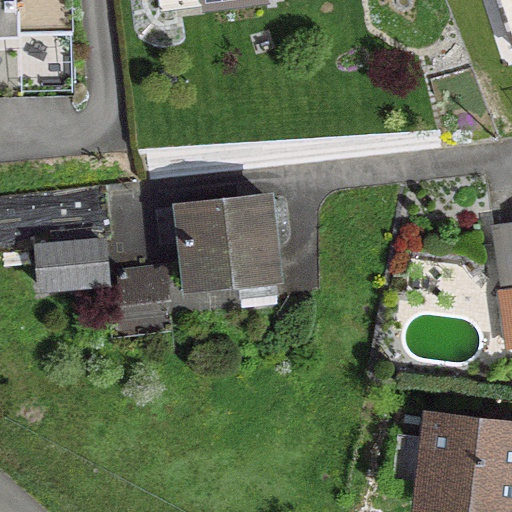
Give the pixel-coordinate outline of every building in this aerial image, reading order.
[(0,0),(0,29),(69,27),(67,0),(0,0)] [(261,0),(198,0),(200,8),(262,1),(261,0)] [(261,198),(176,208),(186,291),(235,285),(237,300),(271,296),(269,281),(271,281),(261,198)] [(102,284),(101,273),(98,243),(33,249),(37,289),(102,284)] [(163,284),(161,266),(113,272),(115,290),(163,284)] [(508,511),(511,485),(511,484),(511,431),(433,423),(423,503),(499,511),(508,511)]
